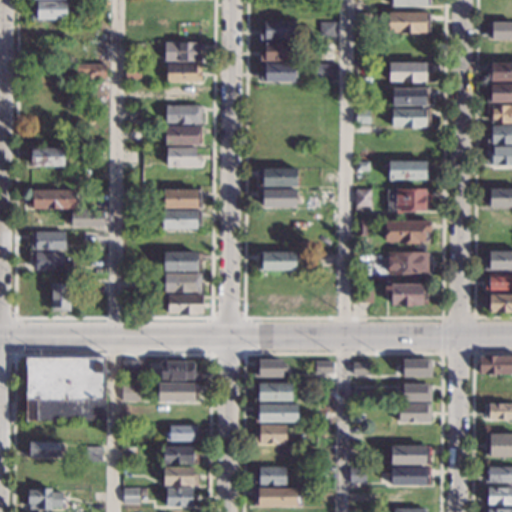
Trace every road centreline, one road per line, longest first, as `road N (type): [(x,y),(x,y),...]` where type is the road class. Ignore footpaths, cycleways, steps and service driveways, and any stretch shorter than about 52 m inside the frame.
road 1 (tertiary): [(511,337),(0,338)]
road 2 (residential): [(456,511),(460,75)]
road 3 (residential): [(225,511),(233,101)]
road 4 (residential): [(0,211),(2,0)]
